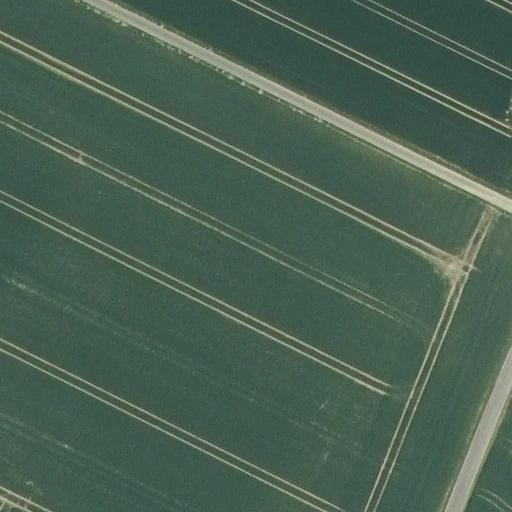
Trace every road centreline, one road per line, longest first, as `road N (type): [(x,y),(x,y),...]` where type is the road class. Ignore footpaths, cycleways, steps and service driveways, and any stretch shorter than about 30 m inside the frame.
road 1 (unclassified): [(108,0),(511,201)]
road 2 (unclassified): [(452,511),(511,353)]
